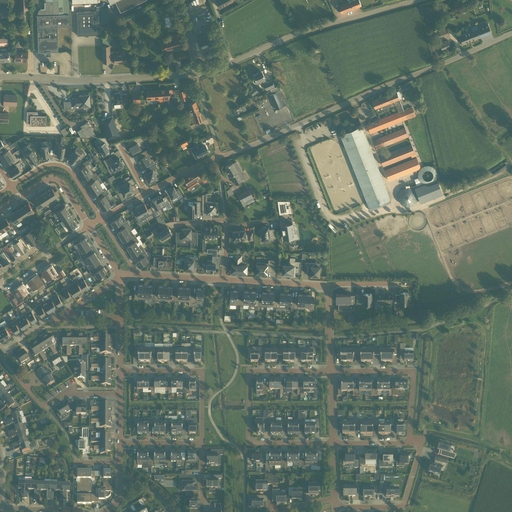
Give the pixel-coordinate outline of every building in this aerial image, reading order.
[(8,0),(0,0),(0,15),(9,15),(8,0)] [(19,0),(20,10),(28,10),(27,0),(19,0)] [(38,14),(38,15),(37,15),(37,27),(38,32),(38,53),(58,52),(57,27),(69,26),(68,0),(45,0),(45,2),(44,2),(44,9),(40,9),(39,11),(38,14)] [(117,0),(115,1),(120,12),(143,0),(117,0)] [(215,0),(216,1),(219,8),(232,1),(231,0),(215,0)] [(343,0),(337,3),(341,13),(361,6),(358,0),(354,0),(347,3),(345,0),(343,0)] [(77,12),(77,36),(96,35),(95,11),(77,12)] [(459,36),(462,44),(491,33),(487,21),(469,28),(470,32),(459,36)] [(211,29),(196,33),(199,45),(214,41),(211,29)] [(183,46),(180,34),(167,38),(169,42),(160,44),(163,52),(183,46)] [(109,51),(109,46),(109,37),(102,37),(103,63),(110,63),(110,60),(114,60),(114,64),(115,64),(119,64),(119,63),(126,62),(126,54),(118,55),(118,51),(109,51)] [(439,43),(440,45),(442,50),(450,46),(447,40),(439,43)] [(196,46),(196,48),(198,56),(201,63),(220,57),(220,56),(219,54),(215,41),(214,41),(199,45),(196,46)] [(0,52),(0,60),(9,60),(8,52),(0,52)] [(20,61),(20,60),(22,60),(21,62),(27,62),(28,53),(15,52),(14,60),(20,61)] [(187,57),(185,52),(173,56),(175,61),(187,57)] [(267,83),(265,79),(262,71),(253,75),(255,79),(253,80),(253,81),(254,83),(255,83),(256,82),(257,82),(262,80),(264,84),(266,90),(274,87),(271,81),(267,83)] [(270,90),(272,94),(277,92),(281,90),(278,85),(276,86),(276,87),(270,90)] [(162,98),(161,90),(146,91),(147,100),(157,99),(157,103),(163,102),(163,101),(163,98),(162,98)] [(163,98),(163,101),(172,100),(172,104),(178,104),(177,97),(170,98),(169,94),(172,94),(172,90),(169,90),(161,90),(162,98),(163,98)] [(277,92),(272,94),(269,95),(276,110),(287,105),(281,90),(277,92)] [(396,92),(387,95),(391,106),(395,105),(398,112),(403,110),(396,92)] [(119,93),(114,93),(114,98),(114,99),(114,102),(115,103),(115,104),(114,106),(114,108),(120,108),(120,103),(127,103),(126,94),(119,95),(119,93)] [(139,94),(132,94),(133,103),(140,102),(139,94)] [(7,95),(7,96),(4,96),(4,105),(16,105),(17,95),(7,95)] [(64,102),(64,110),(71,109),(71,105),(73,105),(73,106),(80,105),(80,107),(90,107),(89,95),(79,96),(79,98),(78,98),(78,97),(76,97),(75,98),(72,98),(73,102),(71,103),(71,101),(64,102)] [(384,109),(391,106),(387,95),(372,101),(375,109),(382,106),(384,109)] [(192,115),(190,116),(193,125),(202,121),(198,110),(198,109),(196,101),(188,104),(192,115)] [(244,106),(233,110),(232,110),(234,115),(246,111),(244,106)] [(412,107),(403,110),(407,119),(415,116),(412,107)] [(407,119),(403,110),(398,112),(366,125),(370,133),(407,119)] [(0,112),(0,121),(8,122),(9,113),(0,112)] [(38,112),(27,112),(27,123),(30,123),(30,126),(46,126),(46,116),(37,115),(38,112)] [(113,116),(101,120),(108,139),(119,135),(113,116)] [(81,126),(83,131),(91,126),(88,122),(81,126)] [(82,128),(77,131),(81,137),(97,137),(90,126),(83,131),(82,128)] [(60,130),(64,136),(69,133),(65,127),(60,130)] [(349,130),(349,131),(340,135),(340,136),(342,139),(341,140),(342,142),(343,142),(366,201),(369,208),(391,199),(362,127),(352,130),(352,129),(349,130)] [(376,149),(408,137),(404,128),(373,141),(376,149)] [(130,142),(132,145),(129,147),(133,154),(136,152),(137,153),(142,151),(138,143),(140,142),(140,143),(145,141),(145,140),(147,140),(147,141),(145,136),(130,142)] [(91,153),(98,149),(91,137),(84,142),(91,153)] [(108,151),(109,150),(107,146),(106,145),(108,144),(108,145),(109,144),(105,138),(96,137),(97,140),(100,144),(98,145),(103,153),(101,154),(103,157),(109,154),(109,153),(109,154),(108,151)] [(0,147),(2,146),(4,149),(9,145),(7,143),(4,145),(0,139),(0,147)] [(186,139),(180,142),(182,148),(189,145),(186,139)] [(42,150),(41,151),(41,154),(42,154),(43,157),(49,156),(48,149),(51,148),(50,142),(47,143),(47,145),(41,146),(42,150)] [(201,142),(190,148),(193,153),(196,151),(199,156),(201,155),(201,156),(203,155),(203,154),(209,151),(208,151),(207,148),(206,146),(204,147),(201,142)] [(56,143),(55,148),(58,149),(57,156),(58,156),(58,157),(62,158),(62,157),(63,157),(65,145),(59,144),(59,143),(56,143)] [(5,151),(0,154),(0,155),(3,160),(13,153),(12,154),(9,149),(11,148),(9,145),(4,149),(5,151)] [(383,166),(414,154),(411,145),(379,158),(383,166)] [(24,150),(21,152),(25,158),(28,157),(32,163),(37,159),(36,157),(37,156),(35,153),(34,153),(32,151),(30,148),(25,151),(24,150)] [(71,157),(69,159),(74,163),(79,158),(81,159),(85,154),(83,152),(81,154),(76,150),(73,154),(72,154),(70,156),(71,157)] [(139,154),(141,157),(138,159),(142,167),(145,165),(147,168),(155,163),(153,159),(149,161),(146,156),(148,154),(146,150),(139,154)] [(13,153),(3,160),(6,165),(12,161),(13,164),(19,160),(17,158),(16,158),(13,153)] [(123,166),(123,165),(124,165),(122,162),(121,162),(119,158),(113,161),(111,156),(103,160),(107,167),(111,165),(114,171),(123,166)] [(78,173),(80,176),(90,169),(87,164),(89,163),(87,160),(82,163),(84,166),(78,170),(79,172),(78,173)] [(16,167),(9,172),(12,177),(15,176),(19,174),(18,174),(23,170),(20,165),(21,164),(19,161),(14,165),(16,167)] [(245,178),(242,172),(236,161),(233,163),(232,163),(231,162),(229,163),(229,164),(225,166),(227,170),(226,170),(228,173),(229,173),(230,176),(231,176),(236,185),(242,182),(241,180),(245,178)] [(422,171),(418,162),(386,175),(390,184),(422,171)] [(153,171),(158,168),(155,164),(146,170),(147,173),(144,175),(145,176),(145,177),(147,179),(149,183),(157,178),(153,171)] [(92,179),(97,175),(95,173),(93,174),(90,169),(80,176),(81,178),(83,178),(84,180),(90,176),(92,179)] [(197,171),(184,180),(188,185),(186,186),(189,190),(199,183),(197,181),(199,180),(202,184),(206,182),(201,174),(199,175),(197,171)] [(88,188),(89,191),(100,184),(97,179),(99,178),(97,175),(92,179),(94,181),(87,185),(89,187),(88,188)] [(129,182),(125,185),(130,195),(133,193),(132,192),(134,191),(131,186),(134,184),(131,178),(128,180),(129,182)] [(417,187),(414,188),(419,201),(420,203),(442,194),(439,186),(437,182),(425,187),(424,184),(417,187)] [(100,191),(101,194),(107,190),(105,188),(103,189),(100,184),(89,191),(91,194),(92,193),(94,195),(100,191)] [(125,196),(127,195),(127,196),(130,195),(125,185),(120,187),(119,185),(116,187),(119,193),(122,191),(125,196)] [(183,197),(178,188),(175,189),(174,187),(171,188),(170,187),(167,189),(168,190),(167,190),(171,199),(177,196),(178,199),(183,197)] [(52,188),(47,191),(53,200),(60,195),(57,190),(54,192),(52,188)] [(229,196),(235,193),(232,188),(226,190),(229,196)] [(244,206),(254,200),(248,189),(238,195),(244,206)] [(97,200),(98,202),(97,203),(99,206),(108,200),(108,201),(110,199),(106,194),(108,193),(107,190),(101,194),(103,196),(97,200)] [(48,203),(53,200),(47,191),(43,194),(48,203)] [(210,214),(216,214),(216,208),(217,208),(217,203),(211,203),(211,204),(207,204),(207,193),(202,195),(202,213),(206,213),(206,214),(210,214)] [(48,203),(43,194),(38,197),(44,207),(49,204),(48,203)] [(156,198),(161,208),(166,205),(168,210),(172,207),(165,196),(163,198),(161,195),(156,198)] [(40,210),(44,207),(38,197),(34,200),(40,210)] [(157,210),(161,208),(156,198),(151,201),(152,203),(150,205),(156,216),(160,214),(157,210)] [(102,208),(103,210),(110,206),(111,209),(116,206),(115,203),(111,205),(108,201),(108,200),(99,206),(101,209),(102,208)] [(285,201),(278,201),(280,214),(291,212),(289,201),(285,201)] [(196,217),(196,213),(200,213),(200,202),(193,202),(193,204),(188,204),(188,217),(196,217)] [(28,214),(30,216),(35,213),(28,203),(24,207),(29,214),(28,214)] [(138,206),(144,216),(146,214),(148,213),(149,215),(153,214),(149,208),(147,210),(144,204),(142,205),(141,205),(138,206)] [(68,211),(65,206),(55,212),(58,217),(60,216),(68,211)] [(144,216),(138,206),(136,208),(134,210),(137,215),(134,216),(137,222),(140,220),(139,218),(144,216)] [(29,214),(24,207),(19,209),(24,217),(28,214),(29,214)] [(19,220),(24,217),(19,209),(15,212),(19,220)] [(63,220),(71,215),(68,211),(60,216),(63,220)] [(19,220),(15,212),(10,215),(15,223),(19,220)] [(66,225),(74,220),(71,215),(63,220),(66,225)] [(120,223),(122,226),(127,223),(124,218),(121,220),(120,217),(118,218),(117,216),(113,219),(114,221),(111,222),(114,227),(120,223)] [(5,218),(0,221),(6,231),(11,228),(12,227),(5,218)] [(69,230),(74,226),(77,225),(74,220),(66,225),(69,230)] [(117,232),(120,237),(128,232),(126,227),(129,225),(127,223),(122,226),(123,229),(117,232)] [(160,228),(156,230),(158,233),(156,233),(159,238),(161,237),(161,239),(169,234),(168,232),(171,230),(166,223),(163,225),(163,226),(162,226),(160,228)] [(294,236),(292,223),(281,225),(283,238),(294,236)] [(204,237),(217,237),(217,233),(218,233),(218,229),(217,229),(217,228),(212,228),(212,227),(209,227),(209,228),(204,228),(204,237)] [(262,240),(266,240),(276,238),(274,229),(270,230),(269,230),(268,227),(261,228),(261,231),(260,231),(261,238),(262,238),(262,240)] [(33,234),(36,233),(33,229),(22,237),(26,244),(29,242),(31,245),(38,241),(33,234)] [(190,237),(190,248),(197,248),(197,232),(191,232),(191,229),(188,229),(184,229),(182,229),(182,232),(176,232),(176,242),(182,242),(182,237),(190,237)] [(131,240),(136,237),(134,234),(134,235),(131,230),(128,232),(120,237),(123,242),(129,238),(131,240)] [(248,238),(248,240),(253,240),(252,233),(248,234),(245,234),(245,230),(232,232),(233,240),(238,239),(238,240),(242,240),(241,239),(246,238),(248,238)] [(20,235),(16,238),(11,241),(13,243),(17,240),(22,237),(20,235)] [(127,247),(130,252),(138,246),(136,243),(139,241),(136,237),(131,240),(132,243),(127,247)] [(79,248),(88,243),(85,238),(79,242),(77,239),(72,242),(73,245),(77,243),(79,248)] [(21,254),(24,251),(22,249),(25,247),(20,239),(14,243),(21,254)] [(88,243),(79,248),(77,249),(80,254),(79,254),(81,257),(86,253),(85,251),(91,247),(88,243)] [(138,253),(140,255),(146,252),(141,244),(138,246),(130,252),(133,256),(138,253)] [(20,255),(15,247),(10,250),(15,258),(20,255)] [(0,252),(0,261),(2,265),(9,261),(3,251),(0,252)] [(86,253),(81,257),(86,264),(97,257),(94,252),(88,256),(86,253)] [(148,256),(146,252),(140,255),(142,258),(136,262),(139,267),(142,265),(143,266),(147,264),(146,262),(148,261),(146,258),(148,256)] [(157,267),(166,268),(166,267),(166,266),(171,266),(171,267),(172,267),(171,266),(172,260),(172,259),(167,259),(167,256),(164,255),(153,255),(152,265),(153,265),(157,266),(156,267),(157,267)] [(236,273),(241,273),(241,272),(246,273),(246,271),(247,271),(247,267),(246,267),(246,266),(239,265),(239,261),(241,261),(241,256),(234,255),(234,265),(232,265),(232,266),(231,266),(230,270),(231,270),(231,272),(236,272),(236,273)] [(215,267),(218,267),(219,256),(214,256),(213,264),(206,263),(206,265),(203,264),(202,269),(206,269),(206,270),(211,270),(211,271),(214,271),(215,271),(215,267)] [(100,262),(97,257),(86,264),(90,272),(96,268),(94,266),(100,262)] [(181,260),(181,265),(184,265),(184,270),(185,270),(185,271),(188,271),(188,270),(190,270),(190,269),(192,269),(192,270),(193,270),(193,267),(197,267),(197,257),(192,257),(192,260),(185,260),(181,260)] [(256,274),(260,274),(261,273),(267,273),(267,272),(274,272),(275,260),(268,260),(268,263),(256,262),(256,274)] [(289,265),(283,265),(282,274),(293,274),(293,273),(300,273),(300,262),(295,261),(295,262),(290,261),(289,261),(289,265)] [(311,263),(305,263),(305,273),(310,273),(310,276),(314,276),(314,277),(318,278),(318,276),(319,276),(320,271),(321,271),(321,268),(320,268),(320,267),(311,266),(311,263)] [(46,269),(47,271),(43,274),(47,281),(57,274),(52,266),(46,269)] [(96,268),(90,272),(95,279),(100,277),(101,278),(102,277),(104,276),(105,275),(104,274),(107,272),(103,267),(97,271),(96,268)] [(31,279),(33,281),(29,283),(33,290),(43,283),(37,275),(31,279)] [(75,282),(72,284),(78,293),(82,291),(81,290),(77,283),(80,282),(78,280),(76,275),(73,277),(75,282)] [(81,290),(82,289),(83,288),(84,289),(88,286),(82,277),(78,280),(80,282),(77,283),(81,290)] [(78,293),(72,284),(68,286),(66,282),(63,284),(65,288),(67,290),(69,288),(73,295),(74,296),(78,293)] [(17,288),(18,290),(14,293),(18,299),(28,293),(23,284),(17,288)] [(138,292),(135,292),(134,299),(138,299),(138,298),(144,299),(145,285),(138,285),(138,292)] [(152,286),(145,285),(144,299),(151,299),(151,300),(154,300),(155,294),(152,294),(152,286)] [(165,297),(165,287),(158,286),(158,294),(155,294),(154,300),(160,301),(160,297),(164,297),(165,297)] [(164,297),(164,300),(171,300),(171,301),(174,301),(175,295),(172,295),(172,287),(165,287),(165,297),(164,297)] [(178,295),(175,295),(174,301),(178,302),(178,301),(183,301),(184,288),(178,287),(178,295)] [(65,288),(61,290),(67,300),(71,297),(71,296),(72,295),(73,295),(69,288),(67,290),(65,288)] [(189,301),(189,302),(192,302),(193,296),(190,296),(190,288),(184,288),(183,301),(189,301)] [(196,296),(193,296),(192,302),(196,303),(196,302),(203,302),(203,295),(204,295),(204,296),(205,296),(205,288),(202,288),(202,289),(196,288),(196,296)] [(240,305),(240,299),(237,299),(238,291),(232,290),(229,289),(229,297),(230,297),(230,305),(240,305)] [(243,299),(240,299),(240,305),(243,305),(249,305),(250,292),(244,291),(243,299)] [(49,298),(46,300),(52,310),(56,307),(55,306),(51,300),(54,298),(53,296),(50,292),(47,294),(49,298)] [(249,305),(255,305),(255,306),(258,306),(258,300),(255,300),(256,292),(250,292),(249,305)] [(261,300),(258,300),(258,306),(261,307),(261,303),(267,303),(268,293),(262,292),(261,300)] [(273,301),(274,293),(268,293),(267,303),(267,306),(273,306),(273,307),(276,307),(276,301),(273,301)] [(285,308),(285,304),(286,294),(280,293),(279,301),(276,301),(276,307),(279,308),(279,307),(285,308)] [(374,297),(374,308),(381,308),(381,301),(391,301),(391,293),(377,293),(377,297),(374,297)] [(401,304),(409,304),(409,301),(411,301),(411,296),(409,296),(409,293),(401,293),(401,294),(394,294),(394,302),(401,302),(401,304)] [(55,306),(56,306),(58,305),(58,306),(62,303),(56,294),(53,296),(54,298),(51,300),(55,306)] [(291,302),(292,294),(286,294),(285,304),(291,304),(291,308),(294,308),(294,302),(291,302)] [(304,308),(304,305),(305,295),(298,294),(297,302),(294,302),(294,308),(297,309),(297,308),(304,308)] [(349,309),(354,309),(354,295),(343,295),(343,294),(336,295),(336,303),(338,302),(338,309),(342,309),(342,306),(349,306),(349,309)] [(357,302),(366,302),(366,305),(367,305),(371,305),(371,294),(365,294),(365,295),(357,295),(357,294),(356,294),(356,303),(357,303),(357,302)] [(311,303),(312,295),(305,295),(304,305),(309,306),(308,309),(314,310),(314,303),(311,303)] [(15,298),(13,299),(11,300),(15,307),(24,301),(22,299),(18,302),(15,298)] [(37,300),(39,305),(40,304),(41,306),(44,305),(48,311),(48,312),(52,310),(46,300),(43,303),(40,298),(37,300)] [(46,312),(48,311),(44,305),(41,306),(40,304),(39,305),(36,307),(41,316),(46,314),(45,313),(46,312)] [(20,317),(26,326),(30,324),(25,316),(28,315),(27,313),(24,308),(23,309),(21,310),(24,315),(20,317)] [(31,310),(27,313),(28,315),(25,316),(30,324),(29,323),(32,321),(32,322),(36,319),(31,310)] [(22,329),(26,326),(20,317),(17,319),(14,315),(12,316),(11,317),(13,321),(14,321),(15,323),(18,321),(22,329)] [(22,328),(22,329),(18,321),(15,323),(14,321),(13,321),(10,323),(16,333),(20,330),(19,329),(22,328)] [(6,323),(0,326),(0,329),(6,339),(11,336),(7,330),(10,328),(6,323)] [(52,351),(55,349),(52,345),(56,343),(53,338),(52,338),(50,334),(46,336),(46,337),(49,342),(48,342),(49,344),(48,345),(49,347),(52,351)] [(42,339),(40,341),(46,350),(49,347),(48,345),(49,344),(48,342),(49,342),(46,337),(46,336),(46,335),(41,338),(41,339),(42,339)] [(42,352),(46,350),(40,341),(38,342),(37,341),(33,344),(33,345),(34,345),(37,350),(38,349),(39,351),(40,350),(42,352)] [(32,351),(35,356),(39,354),(41,358),(45,356),(42,352),(40,350),(39,351),(38,349),(37,350),(34,345),(33,345),(30,347),(32,351)] [(404,360),(404,361),(405,361),(408,361),(413,361),(413,352),(405,352),(405,345),(400,345),(400,360),(404,360)] [(144,348),(139,348),(134,348),(134,355),(137,355),(137,357),(138,358),(138,361),(144,361),(144,351),(144,348)] [(151,355),(154,355),(154,348),(144,348),(144,351),(144,361),(150,361),(150,358),(151,357),(151,355)] [(157,361),(163,361),(163,348),(154,348),(154,355),(157,355),(157,361)] [(169,355),(172,355),(172,348),(163,348),(163,361),(169,362),(169,355)] [(172,348),(172,355),(175,355),(175,362),(181,362),(181,351),(178,351),(177,348),(172,348)] [(187,362),(187,355),(190,355),(190,348),(181,348),(181,351),(181,362),(187,362)] [(190,348),(190,355),(193,355),(193,357),(194,358),(194,362),(201,362),(202,357),(201,357),(201,351),(196,351),(195,348),(190,348)] [(265,355),(265,362),(271,362),(271,351),(267,351),(267,348),(262,349),(261,355),(265,355)] [(277,355),(280,355),(280,349),(271,348),(271,351),(271,362),(277,362),(277,355)] [(283,362),(289,362),(289,351),(285,351),(285,348),(280,349),(280,355),(283,355),(283,362)] [(261,358),(261,355),(262,349),(253,349),(253,353),(248,353),(248,358),(250,358),(250,362),(258,362),(258,358),(261,358)] [(295,355),(298,355),(298,349),(293,349),(292,351),(289,351),(289,362),(295,362),(295,355)] [(301,362),(307,362),(307,349),(298,349),(298,355),(301,355),(301,362)] [(316,349),(307,349),(307,362),(313,362),(313,355),(316,355),(316,349)] [(336,349),(336,355),(340,355),(340,357),(341,358),(341,362),(347,362),(347,349),(336,349)] [(357,355),(357,349),(347,349),(347,362),(353,362),(353,358),(354,357),(354,355),(357,355)] [(361,362),(367,362),(366,351),(362,351),(362,349),(357,349),(357,355),(360,355),(360,357),(361,358),(361,362)] [(377,355),(377,349),(366,349),(366,351),(367,362),(372,362),(373,358),(374,357),(374,355),(377,355)] [(381,362),(387,362),(387,349),(377,349),(377,355),(380,355),(380,357),(381,358),(381,362)] [(392,362),(392,358),(393,357),(394,355),(397,355),(397,349),(387,349),(387,362),(392,362)] [(31,362),(27,357),(23,350),(19,352),(25,362),(27,364),(31,362)] [(25,362),(19,352),(15,355),(19,362),(21,364),(25,362)] [(54,367),(57,365),(62,362),(58,356),(50,361),(54,367)] [(75,374),(77,374),(77,378),(84,378),(84,371),(88,371),(88,356),(82,356),(82,366),(77,366),(77,369),(75,369),(75,374)] [(54,382),(50,376),(52,375),(51,374),(52,373),(50,370),(49,370),(48,370),(45,372),(43,368),(37,372),(47,387),(54,382)] [(143,390),(143,381),(137,381),(137,388),(134,388),(134,395),(137,395),(137,390),(143,390)] [(148,391),(151,391),(151,388),(148,388),(148,381),(143,381),(143,390),(148,390),(148,391)] [(151,388),(151,391),(151,395),(154,395),(155,390),(160,390),(160,381),(154,381),(154,388),(151,388)] [(165,381),(160,381),(160,390),(165,390),(165,391),(168,391),(168,388),(165,388),(165,381)] [(171,388),(168,388),(168,391),(171,391),(172,390),(177,390),(177,381),(171,381),(171,388)] [(182,391),(185,391),(185,388),(182,388),(182,381),(177,381),(177,390),(182,390),(182,391)] [(185,388),(185,391),(185,395),(192,395),(192,392),(195,392),(195,388),(196,388),(196,385),(195,385),(195,381),(189,381),(189,388),(185,388)] [(256,381),(256,385),(255,385),(255,389),(256,389),(256,392),(260,392),(260,395),(266,395),(266,391),(266,388),(262,388),(262,381),(256,381)] [(266,388),(266,391),(269,391),(269,390),(275,390),(275,381),(269,381),(269,388),(266,388)] [(280,388),(280,381),(275,381),(275,390),(280,390),(280,398),(283,398),(283,388),(280,388)] [(292,390),(292,381),(286,381),(286,385),(283,385),(283,388),(283,398),(285,398),(287,398),(287,390),(292,390)] [(297,381),(292,381),(292,390),(297,390),(297,395),(300,395),(300,391),(300,388),(297,388),(297,381)] [(300,388),(300,391),(303,391),(303,390),(309,390),(309,381),(303,381),(303,388),(300,388)] [(309,381),(309,390),(314,390),(314,392),(314,399),(317,399),(317,388),(314,388),(314,381),(309,381)] [(347,392),(347,381),(341,381),(341,390),(338,390),(338,396),(341,396),(341,392),(347,392)] [(353,381),(347,381),(347,392),(353,392),(353,396),(356,396),(356,390),(353,390),(353,381)] [(356,390),(356,396),(359,396),(359,392),(365,392),(365,381),(359,381),(359,390),(356,390)] [(371,381),(365,381),(365,392),(371,392),(371,396),(374,396),(374,390),(371,390),(371,381)] [(383,392),(383,381),(377,381),(377,390),(374,390),(374,396),(377,396),(377,392),(383,392)] [(389,381),(383,381),(383,392),(389,392),(389,396),(392,396),(392,390),(389,390),(389,381)] [(392,388),(392,390),(392,396),(398,396),(398,390),(407,390),(407,388),(408,388),(408,383),(407,383),(407,381),(402,381),(400,381),(395,381),(395,388),(392,388)] [(7,394),(1,399),(3,401),(0,403),(0,407),(11,399),(7,394)] [(11,399),(0,407),(0,411),(6,406),(8,409),(15,404),(11,399)] [(61,408),(61,407),(57,410),(59,413),(57,415),(61,422),(64,419),(62,416),(69,411),(71,411),(71,405),(68,405),(66,406),(66,405),(63,407),(61,408)] [(4,420),(5,423),(21,419),(19,413),(21,412),(20,408),(13,411),(14,414),(11,415),(12,418),(4,420)] [(185,412),(185,419),(185,426),(185,427),(189,427),(189,434),(196,434),(196,429),(197,429),(197,423),(192,423),(192,421),(190,422),(190,412),(185,412)] [(399,422),(399,418),(393,418),(393,419),(393,426),(397,426),(397,434),(398,434),(402,434),(403,434),(403,429),(404,429),(404,422),(399,422)] [(21,419),(5,423),(6,426),(14,424),(15,427),(22,425),(21,419)] [(142,434),(143,434),(143,424),(143,421),(138,421),(138,419),(134,419),(134,426),(137,426),(137,434),(138,434),(142,434)] [(143,434),(148,434),(148,426),(151,426),(151,419),(148,419),(148,424),(143,424),(143,434)] [(159,434),(160,434),(160,421),(155,421),(155,419),(151,419),(151,426),(154,426),(154,434),(155,434),(159,434)] [(165,426),(168,426),(168,419),(165,419),(165,421),(160,421),(160,434),(165,434),(165,426)] [(171,426),(171,434),(172,434),(176,434),(177,434),(177,424),(177,421),(172,421),(172,419),(168,419),(168,426),(171,426)] [(177,424),(177,434),(182,434),(182,426),(185,426),(185,419),(182,419),(182,424),(177,424)] [(264,426),(267,426),(267,420),(264,420),(264,419),(256,419),(256,423),(257,423),(257,430),(256,430),(256,433),(257,433),(257,434),(264,434),(264,426)] [(342,434),(348,434),(348,423),(343,423),(343,419),(339,419),(339,426),(342,426),(342,434)] [(354,426),(357,426),(357,419),(354,419),(354,420),(348,420),(348,423),(348,434),(354,434),(354,426)] [(360,434),(366,434),(366,420),(361,420),(360,419),(357,419),(357,426),(360,426),(360,434)] [(372,426),(375,426),(375,419),(372,419),(372,420),(366,420),(366,434),(372,434),(372,426)] [(378,434),(384,434),(384,423),(379,423),(379,419),(375,419),(375,426),(378,426),(378,434)] [(390,423),(384,423),(384,434),(390,434),(390,426),(393,426),(393,419),(390,419),(390,423)] [(267,426),(270,426),(271,434),(276,434),(276,424),(276,421),(271,421),(271,420),(267,420),(267,426)] [(281,426),(284,426),(284,420),(281,420),(281,424),(276,424),(276,434),(281,434),(281,426)] [(287,434),(293,434),(293,424),(288,424),(288,420),(284,420),(284,426),(287,426),(287,434)] [(301,426),(301,420),(298,420),(298,422),(293,422),(293,424),(293,434),(298,434),(298,426),(301,426)] [(304,434),(310,434),(310,424),(305,424),(305,420),(301,420),(301,426),(304,426),(304,434)] [(315,424),(310,424),(310,434),(315,434),(315,426),(319,426),(319,420),(315,420),(315,424)] [(8,432),(9,436),(24,431),(22,425),(15,427),(15,430),(8,432)] [(76,442),(78,448),(78,451),(83,451),(88,451),(88,448),(88,429),(82,429),(82,433),(83,433),(83,442),(76,442)] [(24,431),(9,436),(10,439),(17,436),(18,439),(26,437),(24,431)] [(11,445),(12,448),(28,443),(26,437),(18,439),(19,442),(11,445)] [(440,442),(439,443),(438,443),(438,446),(437,450),(441,451),(440,456),(454,459),(455,455),(449,453),(451,445),(440,442)] [(30,449),(28,443),(12,448),(13,451),(21,449),(22,452),(30,449)] [(223,455),(223,451),(211,451),(211,455),(210,455),(210,457),(207,457),(207,465),(209,465),(210,465),(211,465),(211,466),(217,466),(217,460),(220,460),(220,455),(223,455)] [(138,452),(137,452),(137,461),(134,461),(134,467),(137,467),(137,466),(143,466),(143,463),(143,452),(142,452),(142,453),(138,453),(138,452)] [(143,452),(143,463),(148,463),(148,467),(151,467),(151,461),(148,461),(148,452),(148,453),(143,453),(143,452)] [(154,466),(159,466),(159,452),(159,453),(154,453),(154,452),(154,461),(151,461),(151,467),(154,467),(154,466)] [(165,461),(165,452),(164,452),(164,453),(160,453),(159,452),(159,466),(164,466),(164,467),(168,467),(168,461),(165,461)] [(171,461),(168,461),(168,467),(171,467),(171,463),(176,463),(176,452),(176,453),(171,453),(171,452),(171,461)] [(182,461),(182,452),(181,453),(177,453),(177,452),(176,452),(176,463),(176,466),(181,466),(181,467),(185,467),(185,461),(182,461)] [(188,457),(186,457),(186,463),(197,463),(197,457),(195,457),(195,453),(191,453),(191,452),(189,452),(189,453),(188,453),(188,457)] [(261,463),(263,463),(263,457),(261,457),(261,455),(259,455),(259,454),(256,454),(256,453),(250,453),(250,459),(252,459),(251,461),(253,461),(253,463),(256,463),(256,468),(260,468),(260,474),(266,474),(266,470),(266,465),(261,465),(261,463)] [(275,453),(269,453),(269,461),(266,461),(266,465),(266,470),(269,470),(269,467),(275,467),(275,453)] [(281,453),(275,453),(275,467),(280,467),(284,467),(284,461),(281,461),(281,453)] [(293,453),(287,453),(287,461),(284,461),(284,467),(287,467),(287,464),(293,464),(293,453)] [(299,461),(299,453),(293,453),(293,464),(298,464),(298,467),(302,468),(302,461),(299,461)] [(302,461),(302,468),(302,469),(305,469),(305,467),(311,467),(311,453),(305,453),(305,461),(302,461)] [(317,453),(311,453),(311,467),(316,467),(316,468),(320,468),(320,461),(317,461),(317,453)] [(358,461),(354,461),(354,454),(350,454),(350,453),(346,453),(346,454),(345,454),(345,460),(343,460),(343,465),(350,465),(354,465),(354,468),(358,468),(358,461)] [(376,453),(365,453),(365,457),(364,457),(364,456),(359,456),(359,465),(364,465),(364,461),(376,461),(376,453)] [(379,455),(379,467),(388,467),(388,463),(392,463),(392,458),(393,458),(393,453),(388,453),(388,454),(383,454),(383,455),(379,455)] [(396,455),(396,454),(396,468),(396,462),(399,462),(399,465),(408,465),(411,455),(402,455),(396,455)] [(433,474),(433,476),(439,478),(439,476),(442,467),(443,463),(446,464),(447,460),(436,457),(434,461),(435,461),(434,465),(431,464),(430,466),(431,466),(430,468),(428,473),(433,474)] [(77,472),(71,472),(73,478),(73,479),(79,479),(79,483),(77,483),(77,487),(84,487),(84,470),(77,470),(77,472)] [(84,487),(91,487),(91,483),(89,483),(89,479),(95,479),(95,473),(95,472),(91,472),(91,470),(84,470),(84,487)] [(103,487),(112,487),(111,487),(111,483),(112,483),(112,479),(111,479),(111,470),(103,470),(103,472),(100,472),(100,473),(100,479),(102,479),(102,483),(103,483),(103,487)] [(209,491),(215,491),(215,488),(218,488),(218,481),(218,479),(222,479),(222,475),(221,475),(221,474),(214,474),(214,475),(214,479),(214,481),(214,480),(211,480),(211,481),(206,481),(206,482),(205,482),(205,486),(206,486),(206,488),(209,488),(209,491)] [(265,483),(256,483),(255,483),(255,487),(256,487),(256,492),(260,492),(260,493),(263,493),(263,492),(267,492),(267,485),(272,485),(272,476),(272,474),(267,474),(267,479),(265,479),(265,483)] [(187,492),(187,493),(193,493),(193,492),(196,492),(196,486),(195,486),(195,483),(191,483),(191,477),(183,477),(183,486),(182,486),(182,492),(187,492)] [(21,498),(24,498),(25,478),(16,478),(15,486),(18,486),(18,490),(21,490),(21,498)] [(305,494),(308,494),(308,496),(312,496),(312,497),(315,497),(315,496),(318,496),(318,491),(320,491),(320,486),(318,486),(318,485),(309,485),(309,478),(305,478),(305,494)] [(391,497),(394,497),(399,497),(399,492),(398,492),(398,489),(390,489),(390,485),(383,485),(383,493),(386,493),(386,497),(391,497)] [(363,489),(363,490),(363,497),(373,497),(373,494),(376,494),(376,486),(370,486),(370,489),(363,489)] [(84,487),(77,487),(77,492),(80,492),(80,496),(72,496),(72,500),(77,500),(77,504),(84,504),(84,487)] [(84,487),(84,504),(91,504),(91,503),(95,503),(95,496),(89,496),(89,492),(91,492),(91,487),(84,487)] [(110,495),(111,493),(111,492),(112,492),(112,487),(103,487),(103,488),(105,488),(105,491),(99,491),(99,496),(95,496),(95,503),(99,503),(99,500),(105,500),(105,498),(106,498),(108,498),(109,497),(110,495)] [(343,487),(343,492),(343,496),(356,496),(356,488),(343,487)] [(292,500),(302,500),(302,491),(293,491),(293,489),(292,489),(289,489),(288,489),(288,497),(292,497),(292,500)] [(281,505),(280,504),(287,504),(287,499),(285,499),(285,495),(279,495),(279,490),(275,490),(275,494),(276,494),(276,504),(277,504),(277,505),(276,506),(281,505)] [(256,501),(256,497),(248,497),(248,502),(252,502),(252,508),(263,508),(263,504),(264,504),(264,503),(263,503),(263,501),(256,501)] [(189,511),(200,511),(200,507),(197,507),(197,500),(192,500),(192,499),(188,499),(188,504),(189,504),(189,511)] [(135,504),(139,511),(146,511),(143,506),(142,507),(138,501),(135,504)]
